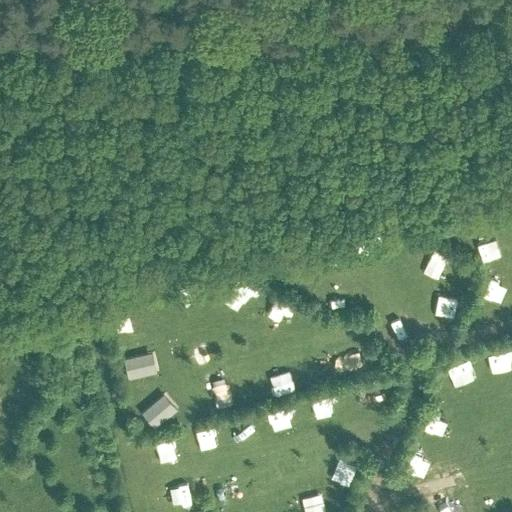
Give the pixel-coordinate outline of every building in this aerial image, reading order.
[(300,324),(312,304),(292,292),(281,312),(300,324)] [(476,353),(456,357),(460,376),(480,372),(476,353)] [(363,398),(387,393),(384,381),(360,386),(363,398)] [(434,416),(451,422),(457,407),(441,400),(434,416)] [(415,456),(433,463),(440,446),(422,439),(415,456)] [(335,476),(360,483),(367,460),(342,453),(335,476)] [(304,505),(305,511),(335,511),(332,498),(304,505)]
